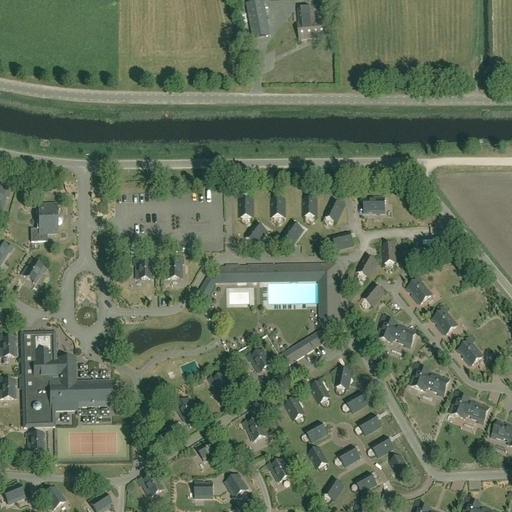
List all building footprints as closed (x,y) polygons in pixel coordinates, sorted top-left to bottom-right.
[(268,25),(264,2),(247,6),(253,41),(270,37),(268,25)] [(285,6),(279,9),(282,15),(288,12),(285,6)] [(298,11),(299,25),(298,25),(299,40),(326,38),(324,22),(313,24),(312,19),(314,19),(313,9),(298,11)] [(0,214),(2,215),(7,199),(9,199),(11,192),(6,190),(6,193),(0,191),(0,214)] [(368,197),(361,197),(361,202),(364,202),(364,215),(369,215),(369,214),(373,214),(373,215),(384,215),(384,200),(373,200),(373,199),(368,199),(368,197)] [(317,200),(303,201),(303,218),(317,217),(317,200)] [(239,202),(239,219),(253,219),(253,201),(239,202)] [(271,201),(271,218),(285,218),(285,201),(271,201)] [(331,203),(324,218),(337,224),(344,208),(331,203)] [(31,243),(47,243),(47,235),(56,235),(55,206),(39,207),(39,230),(31,231),(31,243)] [(255,224),(245,238),(256,246),(266,232),(255,224)] [(291,224),(282,238),(293,245),(303,231),(291,224)] [(350,233),(333,237),(336,251),(353,247),(350,233)] [(8,249),(0,244),(0,265),(5,257),(6,257),(8,253),(10,254),(14,248),(10,246),(8,249)] [(395,246),(382,248),(383,265),(397,264),(395,246)] [(348,250),(349,255),(358,252),(357,247),(348,250)] [(365,258),(357,273),(369,279),(377,264),(365,258)] [(141,280),(151,280),(151,271),(151,267),(151,263),(138,263),(138,259),(133,259),(134,266),(136,266),(136,272),(137,272),(137,276),(141,276),(141,280)] [(182,266),(184,266),(184,259),(174,259),(175,262),(166,263),(166,267),(167,267),(167,271),(166,271),(166,280),(177,280),(177,275),(181,275),(181,271),(182,271),(182,266)] [(28,269),(27,269),(22,277),(32,282),(34,278),(37,280),(39,277),(40,277),(43,273),(42,272),(44,269),(32,262),(29,266),(30,266),(28,269)] [(211,277),(197,300),(199,306),(203,304),(215,284),(238,284),(238,280),(262,279),(262,283),(320,282),(321,324),(324,330),(330,339),(342,331),(335,321),(334,268),(221,270),(222,277),(211,277)] [(413,297),(420,306),(431,296),(424,288),(424,287),(421,283),(423,282),(418,277),(415,280),(417,282),(407,290),(410,294),(411,294),(413,296),(413,297)] [(373,286),(363,299),(373,308),(384,295),(373,286)] [(438,328),(445,337),(457,327),(449,318),(450,318),(447,314),(448,313),(444,308),(440,310),(443,313),(433,321),(436,325),(436,324),(439,327),(438,328)] [(411,349),(417,331),(412,329),(412,330),(409,329),(409,328),(400,325),(401,324),(387,319),(388,316),(383,315),(381,322),(382,323),(376,338),(393,344),(394,342),(395,342),(396,341),(399,342),(399,344),(405,346),(405,347),(411,349)] [(22,335),(21,335),(23,380),(23,391),(24,429),(48,429),(52,429),(55,429),(55,427),(54,411),(55,411),(73,411),(74,411),(74,407),(75,407),(78,407),(110,406),(110,404),(110,386),(75,387),(75,383),(74,361),(58,362),(58,364),(50,364),(50,358),(56,358),(55,334),(32,335),(22,335)] [(464,358),(471,367),(482,358),(475,349),(475,348),(472,345),(474,344),(469,338),(466,341),(468,344),(458,352),(461,356),(462,355),(464,358)] [(15,341),(0,341),(1,344),(0,344),(0,355),(0,358),(16,358),(15,349),(15,345),(15,341)] [(265,356),(263,352),(250,359),(252,362),(251,363),(254,367),(255,367),(257,370),(260,368),(263,372),(272,366),(267,359),(265,356)] [(416,364),(413,371),(415,372),(409,388),(426,394),(427,391),(428,392),(429,390),(432,391),(432,393),(438,396),(438,397),(443,399),(450,381),(445,379),(444,380),(441,379),(442,378),(433,374),(420,369),(421,366),(416,364)] [(351,374),(338,371),(334,388),(348,391),(351,374)] [(214,387),(216,391),(217,390),(219,393),(222,391),(225,396),(234,390),(229,382),(229,383),(227,379),(225,375),(214,382),(212,378),(207,381),(211,388),(214,387)] [(0,379),(0,400),(15,400),(15,391),(14,391),(14,387),(15,387),(15,383),(2,383),(2,379),(0,379)] [(310,390),(318,405),(330,398),(322,383),(310,390)] [(361,394),(346,402),(353,414),(368,405),(361,394)] [(454,405),(450,414),(464,419),(465,417),(468,418),(468,419),(472,421),(472,419),(474,420),(474,421),(479,423),(480,422),(483,423),(488,410),(484,408),(484,409),(480,407),(480,406),(470,403),(471,401),(457,396),(456,399),(455,399),(453,404),(454,405)] [(305,415),(297,400),(285,407),(293,422),(305,415)] [(183,410),(184,409),(181,405),(169,413),(171,416),(170,416),(173,421),(173,420),(175,424),(179,422),(181,426),(190,420),(186,412),(185,413),(183,410)] [(365,436),(380,428),(374,416),(359,425),(365,436)] [(242,425),(245,431),(247,430),(249,434),(250,434),(253,443),(267,437),(263,429),(262,429),(261,425),(262,425),(260,421),(248,426),(247,423),(242,425)] [(327,435),(320,423),(305,432),(312,444),(327,435)] [(504,441),(504,440),(508,442),(507,442),(510,443),(509,447),(511,447),(511,428),(505,426),(505,427),(502,425),(498,423),(492,437),(496,438),(496,439),(501,441),(501,440),(504,441)] [(29,436),(29,439),(28,439),(28,444),(29,444),(29,448),(33,448),(33,453),(44,453),(43,444),(43,440),(43,435),(29,436)] [(378,459),(393,450),(386,439),(371,447),(378,459)] [(212,441),(208,443),(208,444),(205,446),(205,445),(197,450),(204,462),(212,458),(212,459),(217,456),(217,455),(219,453),(212,441)] [(353,447),(338,456),(345,468),(360,459),(353,447)] [(320,449),(308,455),(317,470),(328,464),(320,449)] [(409,472),(401,457),(389,464),(398,479),(409,472)] [(285,460),(274,467),(272,464),(268,466),(272,472),(273,471),(276,475),(281,483),(294,475),(289,467),(289,468),(287,465),(287,464),(285,460)] [(376,486),(370,474),(355,483),(361,494),(376,486)] [(242,479),(239,475),(225,483),(235,500),(249,491),(244,483),(242,483),(240,480),(242,479)] [(154,476),(143,483),(141,480),(137,483),(140,488),(143,487),(145,491),(146,491),(151,498),(163,491),(159,483),(158,483),(156,480),(157,480),(154,476)] [(344,488),(332,481),(323,495),(334,503),(344,488)] [(2,491),(8,505),(23,498),(18,485),(14,486),(14,487),(10,488),(2,491)] [(213,499),(213,485),(208,485),(208,486),(204,486),(204,485),(195,485),(195,499),(213,499)] [(55,489),(43,497),(45,501),(46,501),(48,504),(53,511),(65,503),(55,489)] [(97,499),(89,504),(94,511),(103,511),(112,506),(104,494),(100,497),(97,499)] [(489,511),(482,509),(482,507),(470,503),(471,500),(467,498),(465,505),(466,505),(465,510),(466,510),(464,511),(489,511)]
